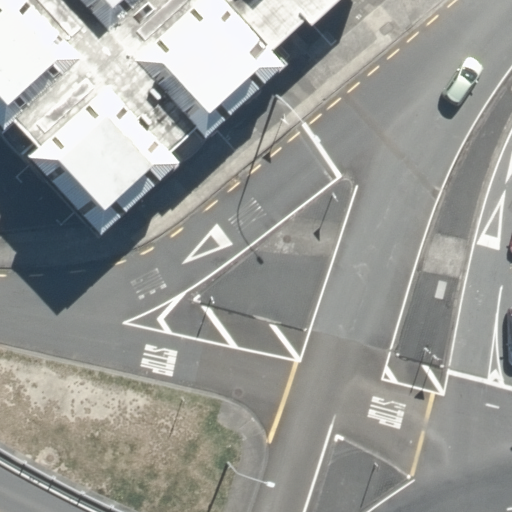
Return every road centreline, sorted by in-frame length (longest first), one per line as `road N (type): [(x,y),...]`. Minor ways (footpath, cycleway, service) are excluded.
road 1 (secondary): [(65,323),(143,284),(217,233),(472,33)]
road 2 (secondary): [(313,391),(379,198),(472,33)]
road 3 (secondary): [(65,323),(313,391)]
road 4 (secondary): [(511,239),(486,375),(487,437)]
road 5 (secondary): [(313,391),(487,437)]
road 6 (secondary): [(281,511),(313,391)]
